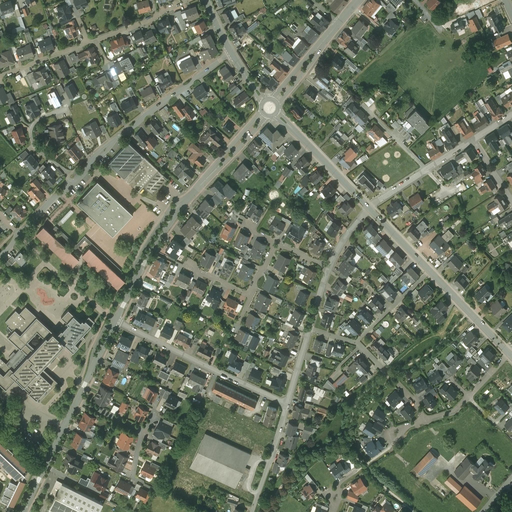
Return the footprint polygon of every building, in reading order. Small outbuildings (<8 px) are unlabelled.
[(74,0),(77,8),(88,4),(86,0),(74,0)] [(148,0),(137,3),(140,12),(150,9),(148,0)] [(334,0),(334,1),(333,0),(328,0),(326,3),(338,13),(347,2),(345,0),(334,0)] [(376,0),(369,0),(363,8),(377,20),(382,14),(376,9),(380,4),(376,1),(377,0),(376,0)] [(439,0),(430,0),(427,3),(434,10),(442,3),(439,0)] [(479,0),(467,0),(468,1),(453,9),(457,16),(472,8),(482,5),(479,0)] [(11,2),(5,4),(5,3),(0,4),(4,14),(14,10),(11,2)] [(396,9),(390,2),(386,6),(392,12),(396,9)] [(67,4),(57,7),(59,11),(58,11),(59,16),(61,15),(62,18),(62,19),(68,16),(71,15),(70,11),(71,11),(69,7),(68,7),(67,4)] [(501,4),(495,6),(498,13),(503,11),(501,4)] [(196,6),(185,10),(188,19),(195,16),(198,15),(199,15),(196,6)] [(229,9),(222,13),(226,22),(234,18),(229,9)] [(180,10),(174,12),(178,19),(183,17),(180,10)] [(243,13),(238,16),(234,18),(235,22),(245,17),(243,13)] [(496,13),(488,16),(489,17),(487,18),(488,20),(490,19),(495,32),(501,29),(505,28),(502,22),(500,22),(499,18),(498,15),(497,15),(496,13)] [(322,16),(320,20),(315,16),(311,20),(316,24),(315,24),(319,27),(318,28),(321,31),(322,30),(323,30),(330,22),(323,16),(322,16)] [(476,16),(467,20),(472,31),(482,27),(476,16)] [(183,17),(178,19),(179,22),(183,29),(186,28),(187,28),(183,17)] [(167,18),(157,23),(161,32),(166,30),(166,29),(171,26),(172,26),(167,18)] [(359,19),(351,29),(357,34),(359,36),(360,35),(367,26),(359,19)] [(398,26),(390,19),(388,22),(388,21),(386,24),(384,26),(384,28),(391,34),(398,26)] [(74,20),(69,22),(71,26),(74,25),(74,26),(77,25),(78,28),(74,20)] [(199,23),(194,25),(198,31),(198,32),(207,27),(203,20),(199,23)] [(455,23),(451,25),(455,32),(458,31),(462,30),(462,29),(465,28),(464,26),(462,20),(458,22),(458,21),(454,23),(455,23)] [(256,21),(245,30),(248,33),(260,24),(256,21)] [(179,22),(173,25),(175,29),(177,32),(183,29),(179,22)] [(237,23),(229,27),(234,36),(238,35),(238,36),(242,34),(241,33),(245,30),(243,26),(239,28),(237,23)] [(74,26),(74,25),(71,26),(66,29),(68,34),(66,34),(68,38),(72,36),(77,34),(74,26)] [(319,35),(311,28),(307,32),(304,36),(312,43),(319,35)] [(152,30),(147,32),(146,32),(142,34),(144,39),(147,44),(149,42),(148,41),(156,37),(152,30)] [(141,31),(134,34),(138,42),(144,39),(142,34),(141,31)] [(344,31),(337,39),(346,47),(349,43),(347,41),(351,37),(344,31)] [(201,38),(201,39),(203,43),(202,44),(204,48),(213,44),(215,43),(210,33),(201,38)] [(285,39),(279,33),(276,37),(283,42),(283,41),(285,39)] [(199,35),(189,41),(190,44),(201,39),(201,38),(199,35)] [(511,43),(507,35),(494,42),(497,49),(511,43)] [(50,37),(38,41),(42,52),(47,50),(46,49),(54,47),(50,37)] [(294,43),(287,37),(285,39),(283,41),(290,47),(294,43)] [(122,38),(111,42),(115,51),(126,46),(122,38)] [(302,56),(309,46),(301,40),(294,49),(302,56)] [(359,48),(351,41),(346,47),(344,49),(351,55),(354,51),(355,52),(359,48)] [(26,47),(17,51),(17,50),(16,50),(20,60),(34,55),(30,44),(26,46),(26,47)] [(204,48),(200,50),(204,59),(208,57),(209,58),(212,56),(211,56),(214,55),(213,54),(217,52),(217,50),(215,47),(213,44),(204,48)] [(99,59),(93,47),(85,51),(78,55),(80,59),(88,56),(91,63),(99,59)] [(5,56),(0,57),(0,63),(1,66),(14,62),(11,55),(9,50),(4,52),(5,56)] [(275,56),(268,51),(264,55),(271,60),(275,56)] [(290,57),(287,60),(293,66),(300,58),(293,52),(290,57)] [(344,62),(336,56),(331,62),(335,65),(334,66),(337,68),(339,69),(344,62)] [(120,62),(125,71),(134,67),(129,57),(120,62)] [(191,57),(180,63),(184,72),(189,70),(189,69),(195,67),(196,67),(191,57)] [(357,67),(347,58),(345,61),(355,69),(357,67)] [(63,60),(54,64),(60,76),(69,71),(63,60)] [(280,66),(274,61),(270,65),(274,69),(277,71),(273,75),(280,81),(288,72),(280,66)] [(125,71),(120,62),(113,65),(114,66),(117,74),(118,74),(123,71),(124,72),(125,72),(125,71)] [(117,74),(114,66),(109,68),(110,70),(113,76),(118,74),(117,74)] [(234,77),(226,66),(219,71),(227,81),(228,81),(227,81),(232,77),(233,77),(234,77)] [(51,79),(45,67),(33,73),(37,81),(38,83),(38,82),(38,81),(40,79),(42,83),(51,79)] [(32,72),(27,74),(31,84),(37,81),(33,73),(32,73),(32,72)] [(106,72),(99,76),(93,80),(97,88),(105,84),(107,88),(113,85),(106,72)] [(329,80),(320,72),(314,80),(320,85),(321,84),(330,91),(335,85),(336,86),(339,84),(332,78),(329,80)] [(169,74),(164,77),(162,73),(157,75),(158,76),(157,76),(163,88),(168,86),(167,85),(173,83),(169,74)] [(149,74),(145,76),(149,83),(153,81),(149,74)] [(272,77),(269,81),(265,77),(262,75),(259,79),(261,81),(266,85),(272,91),(279,83),(272,77)] [(70,97),(71,97),(72,97),(73,96),(74,96),(75,96),(75,95),(76,94),(77,93),(72,83),(64,88),(70,97)] [(202,85),(193,92),(199,99),(207,93),(202,85)] [(151,86),(140,91),(145,101),(155,96),(151,86)] [(311,101),(317,94),(309,88),(303,94),(311,101)] [(55,90),(47,94),(50,99),(51,98),(55,106),(61,102),(58,96),(56,92),(55,90)] [(328,98),(319,91),(317,93),(326,101),(328,98)] [(15,101),(10,92),(5,94),(7,98),(7,99),(9,103),(13,102),(15,101)] [(245,92),(234,100),(238,106),(249,98),(245,92)] [(31,98),(33,102),(34,101),(36,105),(41,103),(37,95),(31,98)] [(370,95),(364,101),(369,106),(375,100),(370,95)] [(511,105),(511,102),(507,95),(501,98),(504,102),(507,107),(510,105),(511,105)] [(132,98),(121,104),(125,112),(137,107),(132,98)] [(497,107),(492,99),(486,103),(491,111),(490,112),(495,119),(504,114),(499,106),(497,107)] [(33,102),(25,106),(27,110),(28,114),(29,113),(31,117),(40,112),(38,109),(39,108),(37,106),(36,105),(34,101),(33,102)] [(115,102),(110,104),(114,112),(119,110),(115,102)] [(183,107),(179,102),(172,107),(173,106),(177,112),(177,113),(180,117),(185,113),(186,112),(183,107)] [(353,116),(359,110),(352,103),(345,109),(352,117),(353,116)] [(16,112),(13,105),(10,107),(12,111),(6,114),(11,123),(20,119),(16,112)] [(166,105),(158,111),(165,120),(171,116),(169,113),(171,112),(166,105)] [(190,108),(189,108),(187,105),(183,107),(186,112),(185,113),(186,115),(186,116),(188,119),(189,119),(190,120),(192,119),(192,117),(195,115),(190,108)] [(304,113),(296,105),(290,111),(297,118),(300,115),(301,116),(304,113)] [(313,114),(307,108),(304,111),(310,117),(313,114)] [(368,118),(360,109),(359,110),(353,116),(360,123),(361,124),(366,119),(368,118)] [(430,124),(415,109),(407,117),(408,116),(411,119),(409,120),(413,124),(414,123),(417,126),(416,127),(421,132),(430,124)] [(477,111),(473,113),(477,119),(478,120),(482,118),(477,111)] [(121,122),(116,113),(111,115),(107,117),(112,126),(115,124),(121,122)] [(482,118),(478,120),(477,119),(473,122),(478,131),(489,123),(484,116),(482,118)] [(213,127),(204,118),(200,123),(204,126),(205,125),(209,128),(211,130),(213,127)] [(366,119),(361,124),(360,123),(359,124),(363,129),(370,122),(366,119)] [(467,127),(462,119),(455,124),(456,124),(461,131),(466,138),(475,133),(470,125),(467,127)] [(159,126),(154,120),(155,120),(154,120),(148,125),(153,130),(152,131),(153,131),(156,134),(155,134),(155,135),(158,132),(162,129),(161,129),(159,126),(159,125),(159,126)] [(95,121),(83,127),(87,135),(89,134),(92,138),(101,133),(101,132),(98,127),(95,121)] [(233,127),(228,122),(223,128),(229,133),(233,127)] [(409,122),(404,126),(409,132),(414,128),(409,122)] [(510,137),(508,134),(511,132),(510,128),(511,127),(509,123),(507,124),(498,130),(503,137),(504,138),(507,143),(508,144),(511,141),(511,139),(511,138),(510,137)] [(60,124),(49,127),(49,128),(51,134),(53,144),(64,142),(60,124)] [(103,124),(98,127),(101,132),(103,131),(104,133),(107,132),(103,124)] [(411,136),(399,124),(396,128),(407,140),(411,136)] [(461,131),(456,124),(451,127),(453,129),(456,134),(461,131)] [(383,133),(375,125),(372,128),(371,128),(370,128),(370,130),(368,131),(376,139),(376,140),(381,135),(383,133)] [(12,131),(16,130),(14,126),(5,129),(7,134),(12,132),(12,131)] [(164,127),(162,129),(158,132),(162,137),(169,132),(164,127)] [(273,134),(266,127),(259,134),(263,138),(269,144),(271,142),(274,146),(284,136),(277,129),(273,134)] [(450,131),(448,127),(442,131),(447,139),(453,136),(450,131)] [(16,130),(12,131),(12,132),(16,142),(25,138),(21,128),(16,130)] [(209,128),(205,133),(201,138),(201,139),(202,138),(206,141),(207,142),(209,144),(212,141),(217,146),(218,146),(223,140),(222,140),(215,133),(211,130),(209,128)] [(145,136),(141,131),(141,130),(134,136),(139,142),(143,146),(146,144),(148,143),(150,141),(148,138),(146,136),(145,136)] [(494,132),(486,138),(484,139),(487,143),(488,142),(490,145),(490,144),(493,148),(494,150),(499,147),(498,145),(496,141),(498,139),(494,132)] [(335,133),(330,138),(338,146),(343,141),(340,137),(335,133)] [(381,135),(376,140),(376,139),(375,141),(380,146),(388,141),(381,135)] [(447,139),(445,141),(447,145),(445,146),(448,150),(458,143),(453,136),(447,139)] [(153,137),(151,139),(150,137),(148,138),(150,141),(148,143),(151,147),(157,142),(153,137)] [(255,139),(247,148),(254,154),(261,145),(255,139)] [(149,161),(128,142),(109,163),(129,182),(149,161)] [(143,146),(139,142),(136,144),(142,150),(145,148),(143,146)] [(203,151),(192,142),(188,147),(192,150),(193,150),(195,151),(188,158),(193,163),(194,162),(195,161),(200,166),(199,166),(200,167),(206,160),(205,160),(200,156),(200,155),(202,153),(201,153),(203,151)] [(292,144),(284,151),(291,158),(299,151),(292,144)] [(75,145),(68,151),(72,156),(73,156),(74,156),(76,159),(77,158),(82,154),(75,145)] [(278,149),(276,151),(280,156),(281,155),(279,153),(285,147),(283,145),(278,149)] [(433,148),(428,151),(434,159),(443,154),(438,147),(437,145),(433,148)] [(471,147),(463,152),(466,156),(466,157),(469,161),(476,156),(471,147)] [(178,153),(172,149),(166,154),(167,154),(168,153),(174,157),(178,153)] [(463,152),(455,158),(458,162),(466,157),(466,156),(463,152)] [(25,158),(22,160),(31,170),(39,164),(31,154),(29,155),(25,158)] [(346,154),(340,161),(347,168),(353,162),(346,154)] [(304,156),(296,164),(304,172),(303,173),(308,168),(306,166),(310,162),(304,156)] [(149,161),(129,182),(138,191),(143,186),(158,170),(149,161)] [(182,162),(174,171),(181,177),(183,174),(183,175),(184,174),(187,177),(186,177),(189,179),(195,173),(194,173),(188,169),(189,168),(182,162)] [(353,162),(347,168),(349,170),(357,165),(353,162)] [(451,163),(445,166),(441,169),(446,178),(457,171),(455,168),(451,162),(451,163)] [(243,163),(233,173),(242,181),(246,177),(247,176),(246,175),(250,170),(251,171),(243,163)] [(43,164),(37,170),(40,173),(42,172),(42,171),(46,167),(43,164)] [(261,172),(253,164),(250,167),(255,172),(258,169),(261,172)] [(482,164),(475,168),(476,170),(472,172),(476,178),(480,176),(481,175),(487,172),(485,169),(484,166),(483,166),(482,164)] [(55,173),(49,165),(46,167),(42,171),(42,172),(48,179),(49,179),(52,176),(55,173)] [(287,167),(282,173),(286,176),(291,169),(287,167)] [(158,170),(143,186),(153,195),(168,179),(158,170)] [(315,172),(309,177),(315,183),(320,179),(319,179),(323,176),(317,170),(315,172)] [(459,175),(451,180),(455,185),(467,177),(464,172),(462,173),(459,175)] [(480,176),(476,178),(474,179),(477,184),(484,180),(481,175),(480,176)] [(52,176),(49,179),(48,179),(45,181),(49,186),(56,180),(52,176)] [(436,176),(417,188),(435,207),(454,195),(436,176)] [(376,187),(368,178),(362,184),(370,193),(376,187)] [(491,178),(484,183),(485,185),(480,188),(483,193),(488,190),(489,191),(491,189),(495,186),(496,186),(491,178)] [(42,185),(36,179),(31,183),(34,187),(35,186),(38,189),(42,185)] [(224,186),(218,180),(211,188),(216,193),(221,198),(226,193),(230,197),(235,191),(227,183),(224,186)] [(133,214),(97,181),(77,202),(113,236),(133,214)] [(330,183),(322,191),(328,197),(328,198),(332,194),(331,194),(336,189),(330,183)] [(38,189),(35,186),(34,187),(28,192),(36,201),(43,195),(38,189)] [(216,193),(211,199),(211,200),(217,205),(223,199),(221,198),(216,193)] [(418,193),(409,199),(414,208),(415,208),(414,207),(417,205),(418,206),(424,202),(418,193)] [(508,205),(501,194),(494,198),(496,201),(487,206),(491,211),(499,206),(502,210),(508,205)] [(209,202),(205,199),(200,204),(208,212),(209,212),(208,211),(213,206),(209,202)] [(217,205),(211,200),(209,202),(213,206),(215,208),(217,205)] [(347,201),(342,206),(341,205),(338,208),(339,209),(346,215),(349,212),(354,207),(347,201)] [(393,204),(387,208),(392,216),(402,210),(401,208),(397,202),(396,201),(393,203),(393,204)] [(208,212),(200,204),(201,205),(196,210),(199,213),(203,217),(208,212)] [(262,211),(251,204),(248,210),(247,209),(246,211),(251,214),(249,216),(250,216),(252,217),(256,220),(262,211)] [(405,204),(401,208),(402,210),(403,213),(410,209),(405,204)] [(18,205),(11,212),(19,220),(26,213),(26,212),(26,210),(24,209),(23,209),(18,205)] [(70,209),(60,220),(63,223),(74,212),(70,209)] [(334,217),(329,211),(326,214),(331,220),(334,217)] [(198,221),(192,216),(187,221),(187,222),(196,229),(201,224),(198,221)] [(237,220),(230,216),(226,220),(235,224),(237,220)] [(504,217),(498,221),(501,225),(504,223),(507,221),(504,217)] [(284,225),(274,218),(269,227),(279,234),(282,229),(285,225),(284,225)] [(422,220),(415,227),(420,233),(426,228),(424,226),(426,224),(422,220)] [(187,222),(181,229),(187,235),(189,237),(196,230),(196,229),(187,222)] [(333,222),(327,231),(334,236),(337,232),(340,226),(333,222)] [(235,228),(227,224),(221,235),(230,240),(235,228)] [(376,231),(369,224),(363,230),(367,234),(368,234),(370,237),(376,232),(376,231)] [(78,259),(43,226),(37,233),(43,239),(42,240),(44,242),(45,241),(63,258),(62,259),(65,261),(66,260),(72,266),(78,259)] [(415,227),(413,226),(407,232),(414,239),(420,234),(420,233),(415,227)] [(299,232),(291,227),(290,230),(289,230),(289,231),(286,235),(298,242),(302,236),(305,232),(303,231),(299,229),(300,230),(299,232)] [(420,233),(420,234),(423,237),(430,233),(426,228),(420,233)] [(441,236),(439,234),(430,244),(440,254),(450,245),(447,242),(454,235),(449,229),(441,236)] [(240,232),(234,244),(242,248),(243,248),(245,245),(249,237),(240,232)] [(323,236),(315,232),(313,237),(316,239),(316,238),(321,241),(323,236)] [(376,232),(370,237),(369,238),(373,241),(379,235),(376,232)] [(506,233),(501,236),(506,243),(509,241),(508,240),(509,239),(507,236),(506,233)] [(187,235),(182,241),(187,245),(188,245),(193,240),(189,237),(187,235)] [(379,235),(373,241),(376,245),(382,238),(379,235)] [(321,241),(316,238),(316,239),(313,244),(311,243),(309,248),(320,254),(325,243),(321,241)] [(386,241),(383,238),(382,238),(376,245),(384,254),(391,247),(386,242),(386,241)] [(180,244),(173,239),(166,250),(171,254),(176,257),(176,258),(177,257),(175,256),(177,253),(179,254),(184,247),(184,246),(180,244)] [(266,245),(256,240),(252,248),(251,251),(252,251),(261,255),(266,245)] [(245,245),(243,248),(242,248),(240,251),(245,253),(248,246),(245,245)] [(362,253),(356,247),(352,252),(355,254),(356,253),(360,256),(362,253)] [(124,280),(89,248),(83,254),(89,260),(87,261),(90,264),(91,262),(109,279),(108,280),(110,283),(112,281),(118,287),(124,280)] [(348,249),(343,256),(346,259),(349,261),(355,254),(352,252),(348,249)] [(27,258),(20,251),(14,258),(17,260),(21,264),(25,261),(24,260),(26,257),(27,258)] [(403,259),(395,251),(389,257),(397,266),(403,259)] [(215,256),(207,252),(205,256),(203,255),(202,256),(203,256),(200,262),(209,267),(213,260),(214,259),(218,261),(221,254),(218,253),(217,252),(215,256)] [(290,259),(280,255),(275,266),(280,269),(283,270),(285,266),(287,267),(288,266),(287,265),(290,259)] [(462,263),(455,256),(451,259),(448,262),(449,263),(456,270),(459,267),(462,263)] [(449,257),(442,265),(444,267),(449,263),(448,262),(451,259),(449,257)] [(165,263),(156,258),(149,272),(159,277),(165,263)] [(250,262),(242,258),(240,263),(243,264),(244,264),(248,266),(250,262)] [(354,265),(346,259),(344,263),(343,263),(339,269),(342,271),(347,275),(347,274),(351,269),(350,268),(353,264),(354,265)] [(225,262),(220,272),(228,276),(234,266),(225,262)] [(466,265),(462,269),(465,272),(469,268),(471,265),(468,262),(465,265),(466,265)] [(248,266),(244,264),(243,264),(238,275),(248,280),(253,268),(248,266)] [(418,275),(410,267),(403,273),(404,273),(400,276),(407,283),(409,281),(410,282),(411,281),(412,281),(418,275)] [(316,272),(308,268),(305,275),(303,279),(311,283),(316,272)] [(347,275),(342,271),(339,275),(348,282),(352,278),(347,274),(347,275)] [(190,278),(180,272),(175,281),(180,284),(180,283),(186,286),(186,287),(190,278)] [(278,274),(276,273),(273,278),(279,280),(278,281),(281,282),(284,277),(278,274)] [(388,280),(383,274),(380,277),(386,282),(388,280)] [(461,274),(455,281),(462,289),(469,282),(461,274)] [(273,278),(269,276),(264,287),(272,291),(275,286),(276,286),(277,284),(278,284),(279,282),(278,281),(279,280),(273,278)] [(339,279),(332,288),(334,290),(340,294),(339,296),(340,296),(344,298),(346,295),(341,292),(347,285),(339,279)] [(206,284),(197,280),(196,282),(193,289),(202,293),(206,284)] [(374,289),(368,283),(365,286),(371,292),(374,289)] [(397,293),(387,283),(380,290),(383,294),(384,294),(387,297),(389,300),(397,293)] [(296,289),(300,291),(300,290),(304,292),(306,288),(298,284),(296,289)] [(427,284),(418,292),(425,299),(433,291),(427,284)] [(485,285),(476,294),(482,301),(485,298),(486,299),(489,295),(491,292),(485,285)] [(221,293),(212,288),(206,299),(214,303),(216,304),(219,296),(221,293)] [(300,291),(295,301),(304,305),(309,295),(304,292),(300,290),(300,291)] [(150,296),(142,292),(137,302),(145,306),(150,296)] [(267,297),(260,293),(254,306),(265,311),(268,312),(269,312),(265,310),(270,300),(271,299),(267,297)] [(277,297),(269,293),(267,297),(271,299),(270,300),(274,302),(277,297)] [(219,296),(216,304),(214,303),(212,307),(217,309),(218,307),(222,300),(219,296)] [(384,305),(375,296),(372,300),(371,298),(368,301),(369,303),(377,312),(384,305)] [(238,302),(227,297),(225,301),(223,307),(233,312),(238,302)] [(339,300),(329,297),(328,300),(326,300),(324,307),(335,311),(339,300)] [(448,306),(442,299),(434,307),(435,307),(434,308),(436,311),(437,310),(441,313),(448,306)] [(497,299),(492,305),(494,307),(500,302),(497,299)] [(494,307),(493,308),(495,312),(494,312),(498,316),(503,311),(504,311),(506,309),(506,308),(504,306),(500,302),(494,307)] [(60,338),(26,306),(19,313),(16,310),(5,321),(9,324),(7,326),(13,331),(8,336),(25,352),(3,375),(0,371),(0,383),(6,389),(18,376),(32,388),(29,392),(39,401),(57,382),(41,367),(46,362),(47,363),(65,343),(73,350),(85,338),(81,334),(94,320),(89,315),(84,320),(82,319),(80,320),(78,318),(60,338)] [(373,316),(365,307),(357,315),(361,318),(362,317),(366,322),(365,323),(366,323),(373,316)] [(402,308),(401,307),(398,310),(399,311),(395,315),(401,321),(408,314),(402,308)] [(68,309),(61,316),(68,322),(75,315),(68,309)] [(304,314),(295,310),(290,321),(299,325),(304,314)] [(146,315),(138,311),(133,321),(138,323),(138,322),(141,323),(140,324),(141,325),(141,324),(146,315)] [(259,318),(250,313),(245,324),(250,326),(251,327),(252,325),(256,327),(257,326),(258,325),(257,323),(259,318)] [(324,313),(324,314),(322,319),(321,324),(329,326),(333,316),(330,315),(324,313)] [(156,319),(146,314),(146,315),(141,324),(151,329),(156,319)] [(443,315),(437,320),(440,323),(446,318),(443,315)] [(511,315),(508,319),(503,324),(510,331),(511,328),(511,315)] [(357,324),(352,319),(353,319),(352,318),(347,324),(345,325),(354,334),(361,327),(358,324),(357,324)] [(292,327),(287,325),(285,330),(288,332),(289,331),(292,333),(295,328),(292,327)] [(173,331),(163,326),(159,334),(169,339),(173,331)] [(246,332),(240,329),(236,338),(245,343),(249,334),(246,332)] [(183,332),(180,331),(175,341),(182,344),(187,346),(188,346),(191,338),(182,334),(183,332)] [(292,333),(289,331),(288,332),(284,341),(293,346),(298,336),(292,333)] [(478,338),(471,331),(463,339),(464,340),(469,346),(470,346),(478,338)] [(132,340),(121,335),(117,344),(122,346),(122,345),(128,348),(127,349),(128,349),(132,340)] [(320,350),(323,341),(316,339),(313,348),(316,349),(315,351),(320,352),(320,350)] [(377,340),(371,346),(376,351),(382,346),(377,340)] [(469,346),(464,340),(461,342),(467,348),(469,346)] [(207,345),(202,343),(197,353),(208,358),(212,350),(206,348),(207,345)] [(134,351),(131,358),(135,360),(139,353),(145,357),(149,349),(140,344),(139,347),(137,346),(134,351)] [(331,352),(335,354),(336,355),(343,351),(342,349),(343,347),(340,346),(341,345),(337,344),(337,345),(334,344),(334,347),(332,346),(331,352)] [(387,351),(382,346),(376,351),(382,356),(381,357),(384,359),(387,357),(390,354),(389,353),(387,351)] [(477,350),(473,346),(469,350),(470,351),(473,354),(476,351),(477,350)] [(496,355),(488,347),(480,355),(482,358),(487,363),(496,355)] [(473,354),(471,356),(473,358),(477,362),(482,358),(480,355),(476,351),(473,354)] [(124,356),(117,352),(112,362),(118,365),(122,368),(125,362),(122,361),(124,356)] [(167,358),(157,352),(153,361),(157,363),(163,366),(167,358)] [(280,352),(279,355),(273,352),(270,358),(284,365),(288,356),(280,352)] [(456,354),(453,356),(451,358),(448,361),(455,367),(462,360),(456,354)] [(361,358),(359,356),(356,360),(354,359),(354,362),(349,367),(354,372),(359,367),(365,362),(362,359),(362,358),(361,358)] [(234,359),(231,358),(227,367),(231,369),(232,368),(238,371),(238,372),(242,363),(234,359)] [(449,368),(442,361),(439,365),(439,366),(445,372),(449,368)] [(181,365),(175,362),(171,370),(181,376),(186,367),(181,365)] [(365,362),(359,367),(364,373),(370,367),(365,362)] [(317,366),(308,363),(306,372),(314,375),(317,366)] [(475,364),(473,367),(472,366),(470,369),(468,372),(474,377),(477,375),(479,373),(481,370),(475,364)] [(445,372),(439,366),(436,368),(437,370),(438,370),(441,375),(445,372)] [(115,371),(109,368),(110,369),(108,373),(107,373),(103,380),(109,383),(109,384),(110,385),(111,384),(113,385),(118,373),(119,373),(115,371)] [(261,372),(252,368),(251,370),(248,377),(257,381),(261,372)] [(437,370),(429,375),(434,383),(437,381),(438,381),(440,380),(440,379),(443,377),(441,375),(438,370),(437,370)] [(372,375),(368,371),(365,374),(364,375),(367,379),(368,379),(372,375)] [(198,375),(192,372),(189,377),(188,380),(194,383),(198,375)] [(344,373),(333,384),(328,379),(322,386),(334,391),(348,377),(344,373)] [(192,387),(192,388),(201,392),(201,391),(198,390),(200,386),(204,378),(198,375),(194,383),(192,387)] [(364,375),(359,379),(361,381),(363,383),(367,379),(364,375)] [(285,380),(275,377),(274,380),(276,381),(274,387),(282,390),(285,380)] [(204,378),(200,386),(198,390),(201,391),(207,380),(204,378)] [(423,378),(413,384),(418,392),(425,388),(428,386),(423,378)] [(235,390),(224,385),(222,384),(216,381),(212,389),(252,409),(256,401),(250,398),(251,398),(249,397),(248,397),(237,391),(235,390)] [(446,383),(439,390),(443,394),(445,392),(445,391),(449,387),(446,383)] [(449,387),(445,391),(445,392),(448,395),(448,396),(451,399),(458,392),(451,385),(449,387)] [(109,390),(100,386),(97,393),(109,398),(112,392),(109,390)] [(325,390),(316,386),(314,391),(313,397),(317,399),(319,395),(322,397),(325,390)] [(309,389),(301,387),(298,397),(305,399),(307,395),(313,397),(314,391),(308,389),(309,389)] [(157,392),(149,389),(145,397),(153,400),(157,392)] [(162,397),(167,399),(169,395),(171,392),(166,390),(162,397)] [(395,391),(387,398),(387,399),(391,403),(390,404),(393,406),(393,405),(394,406),(395,405),(401,399),(402,398),(395,391),(396,391),(395,391)] [(109,398),(97,393),(94,399),(106,405),(109,398)] [(428,396),(423,398),(428,406),(431,404),(432,406),(437,403),(431,394),(428,396)] [(169,395),(167,399),(165,403),(173,408),(178,399),(169,395)] [(508,405),(502,398),(501,399),(495,405),(494,405),(498,409),(497,409),(500,412),(500,411),(502,414),(503,413),(507,410),(509,407),(510,407),(508,405)] [(401,399),(395,405),(398,408),(403,404),(404,403),(401,399)] [(398,408),(396,410),(398,413),(401,411),(405,407),(403,404),(398,408)] [(304,408),(296,405),(295,406),(294,406),(292,411),(294,411),(293,415),(301,417),(302,415),(307,416),(309,410),(304,408)] [(409,407),(408,405),(405,407),(401,411),(407,418),(414,413),(412,409),(410,406),(409,407)] [(147,411),(144,409),(143,407),(141,406),(139,406),(138,406),(137,408),(135,409),(136,411),(133,416),(137,418),(137,420),(140,419),(142,420),(147,411)] [(276,408),(268,406),(263,422),(271,425),(276,408)] [(326,414),(327,409),(319,406),(317,411),(326,414)] [(385,414),(377,409),(373,415),(378,419),(381,420),(382,419),(385,414)] [(89,414),(85,413),(82,419),(92,424),(95,418),(89,414)] [(92,424),(82,419),(79,425),(85,428),(89,430),(92,424)] [(162,422),(159,421),(155,430),(154,433),(159,435),(163,437),(165,435),(167,436),(172,427),(171,426),(166,424),(162,422)] [(377,422),(375,421),(373,425),(377,427),(376,429),(379,431),(383,426),(377,422)] [(373,425),(368,422),(363,430),(370,435),(372,435),(376,429),(377,427),(373,425)] [(296,425),(288,423),(286,432),(289,433),(294,435),(296,425)] [(313,427),(305,425),(303,431),(311,434),(313,427)] [(92,436),(85,432),(83,436),(86,438),(85,439),(91,442),(93,436),(92,436)] [(133,437),(123,432),(121,433),(120,436),(120,438),(117,443),(121,445),(128,448),(133,437)] [(77,433),(72,444),(81,448),(85,439),(86,438),(83,436),(77,433)] [(250,454),(205,433),(190,467),(235,487),(240,490),(250,469),(244,467),(250,454)] [(294,435),(289,433),(285,445),(293,447),(295,440),(296,441),(298,436),(294,435)] [(372,437),(363,438),(364,446),(372,440),(372,437)] [(374,443),(372,440),(364,446),(371,456),(372,455),(373,455),(376,454),(376,452),(383,447),(378,440),(374,443)] [(158,444),(152,441),(152,443),(149,442),(147,448),(149,449),(147,453),(152,455),(153,453),(156,455),(160,447),(157,445),(158,444)] [(167,444),(159,441),(158,444),(157,445),(160,447),(165,449),(167,444)] [(16,481),(18,478),(19,480),(17,485),(10,481),(7,487),(3,495),(1,501),(8,504),(7,505),(8,505),(8,504),(10,505),(14,507),(25,483),(22,481),(24,476),(25,476),(25,475),(26,473),(24,471),(27,468),(12,454),(13,453),(8,449),(7,449),(0,443),(0,464),(1,466),(2,465),(6,469),(5,470),(8,474),(10,472),(13,476),(12,477),(16,481)] [(128,448),(121,445),(119,449),(127,453),(129,449),(129,448),(128,448)] [(430,451),(414,468),(422,475),(438,458),(430,451)] [(128,457),(119,452),(113,463),(123,468),(128,457)] [(75,457),(67,453),(63,462),(70,465),(68,469),(75,472),(74,471),(77,465),(78,466),(79,464),(81,465),(83,462),(74,458),(75,457)] [(288,456),(280,453),(277,462),(281,464),(285,465),(288,456)] [(468,457),(455,471),(463,479),(470,472),(472,470),(476,465),(476,464),(468,457)] [(486,459),(479,467),(476,465),(472,470),(474,472),(480,477),(482,479),(493,466),(495,465),(491,461),(489,462),(486,459)] [(145,461),(140,472),(151,477),(156,466),(145,461)] [(277,462),(274,464),(272,470),(278,472),(281,464),(277,462)] [(341,464),(340,463),(335,466),(335,467),(332,469),(337,476),(346,471),(341,464)] [(464,486),(445,468),(438,476),(457,494),(464,486)] [(79,480),(104,491),(110,477),(94,470),(89,480),(81,476),(79,480)] [(474,472),(472,470),(470,472),(478,479),(480,477),(474,472)] [(360,478),(350,484),(357,494),(367,487),(360,478)] [(124,481),(120,479),(115,488),(119,490),(119,491),(121,492),(122,492),(126,493),(127,492),(130,485),(127,483),(124,481)] [(318,486),(312,479),(308,483),(309,484),(309,483),(314,489),(318,486)] [(49,509),(47,511),(98,511),(103,503),(102,503),(62,483),(62,482),(62,483),(57,480),(50,494),(50,493),(50,494),(55,496),(49,508),(49,509)] [(309,484),(307,486),(306,485),(304,487),(303,487),(304,488),(302,490),(301,490),(308,498),(309,498),(308,498),(311,496),(314,494),(313,494),(316,492),(314,489),(309,483),(309,484)] [(482,500),(465,485),(464,486),(457,494),(456,494),(473,510),(482,500)] [(147,491),(140,488),(138,490),(136,495),(143,499),(147,491)] [(432,497),(433,495),(432,492),(431,490),(429,488),(426,488),(423,488),(421,490),(419,492),(419,495),(420,498),(421,500),(423,501),(426,502),(429,501),(431,500),(432,497)] [(358,497),(353,495),(354,493),(349,491),(348,494),(348,496),(348,498),(356,501),(358,497)] [(389,506),(386,503),(381,509),(379,510),(381,511),(391,511),(394,509),(393,508),(392,507),(391,506),(389,506)]
